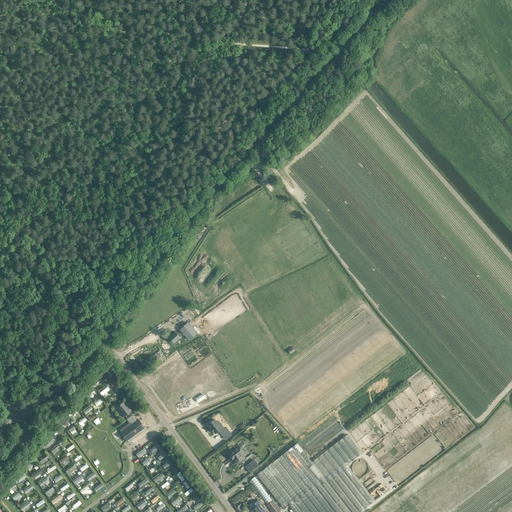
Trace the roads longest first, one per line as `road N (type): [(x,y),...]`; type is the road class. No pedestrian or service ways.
road 1 (secondary): [(99,341),(219,181),(382,0)]
road 2 (residential): [(233,511),(99,341)]
road 3 (secondary): [(0,428),(61,384),(99,341)]
